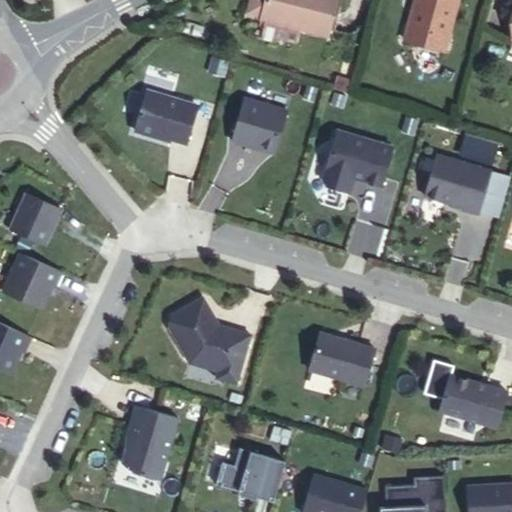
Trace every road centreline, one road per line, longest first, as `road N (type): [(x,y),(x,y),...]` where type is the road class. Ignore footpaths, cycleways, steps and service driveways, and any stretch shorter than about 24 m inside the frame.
road 1 (residential): [(511,332),(192,236),(137,227)]
road 2 (residential): [(137,227),(18,490),(25,511)]
road 3 (residential): [(137,227),(15,102)]
